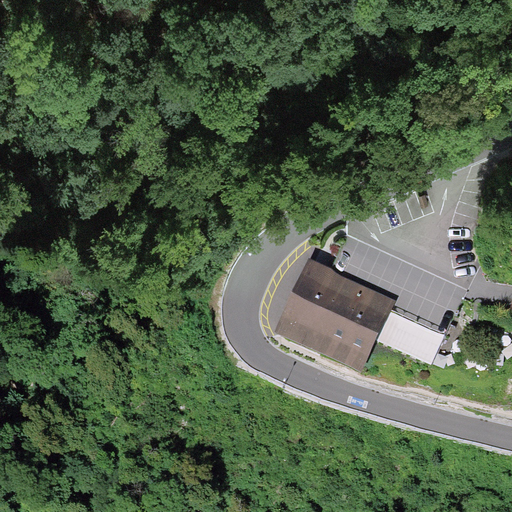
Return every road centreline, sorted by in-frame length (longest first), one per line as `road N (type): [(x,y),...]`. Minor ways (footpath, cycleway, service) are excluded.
road 1 (unclassified): [(252,325),(245,300),(265,249),(314,218),(511,127)]
road 2 (residential): [(511,427),(368,392),(257,344),(252,325)]
